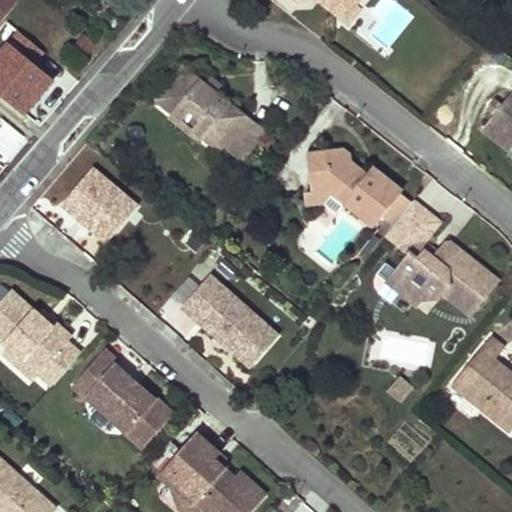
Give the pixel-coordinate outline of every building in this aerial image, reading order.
[(0,0),(0,23),(18,2),(14,0),(0,0)] [(296,0),(300,3),(302,0),(319,0),(319,1),(338,16),(348,2),(353,6),(358,0),(296,0)] [(348,2),(338,16),(348,24),(359,11),(353,6),(348,2)] [(84,36),(75,46),(82,51),(90,40),(84,36)] [(90,40),(82,51),(88,55),(97,45),(90,40)] [(157,101),(163,107),(174,115),(202,137),(219,150),(222,146),(245,116),(216,93),(214,92),(211,96),(205,91),(208,87),(206,85),(183,67),(157,101)] [(211,79),(206,85),(208,87),(214,92),(216,93),(221,87),(211,79)] [(208,87),(205,91),(211,96),(214,92),(208,87)] [(511,92),(483,129),(510,150),(511,147),(511,92)] [(174,115),(170,119),(198,141),(202,137),(174,115)] [(245,116),(222,146),(242,161),(265,132),(245,116)] [(321,185),(332,194),(374,228),(402,192),(372,168),(364,179),(352,169),(351,158),(341,150),(308,153),(313,193),(321,185)] [(58,202),(105,242),(141,201),(93,160),(58,202)] [(313,193),(305,194),(307,206),(325,204),(332,194),(321,185),(313,193)] [(386,236),(410,255),(397,271),(408,280),(403,286),(421,301),(440,299),(443,294),(471,316),(498,281),(451,243),(441,251),(438,254),(434,259),(426,252),(430,247),(424,243),(440,223),(414,202),(386,236)] [(438,254),(430,247),(426,252),(434,259),(438,254)] [(387,263),(375,281),(376,287),(391,302),(398,292),(416,306),(421,301),(403,286),(408,280),(397,271),(387,263)] [(280,331),(212,267),(177,303),(247,368),(280,331)] [(0,287),(0,302),(10,291),(2,285),(0,287)] [(0,303),(0,339),(9,348),(39,374),(52,386),(80,354),(67,342),(72,337),(52,319),(47,325),(37,316),(11,291),(0,303)] [(42,311),(37,316),(47,325),(52,319),(42,311)] [(452,386),(510,432),(511,429),(511,374),(495,360),(504,348),(491,337),(452,386)] [(9,348),(4,353),(34,380),(39,374),(9,348)] [(104,351),(98,358),(111,369),(115,365),(117,363),(104,351)] [(72,387),(85,399),(87,397),(128,432),(126,434),(142,449),(174,414),(157,399),(155,401),(152,398),(152,397),(140,386),(137,389),(129,382),(132,379),(119,368),(119,369),(115,365),(111,369),(98,358),(72,387)] [(387,391),(401,403),(412,389),(399,378),(387,391)] [(132,379),(129,382),(137,389),(140,386),(132,379)] [(168,483),(200,511),(203,508),(206,511),(252,511),(267,495),(262,492),(258,489),(256,488),(251,487),(251,483),(250,481),(248,479),(246,477),(243,476),(240,476),(239,476),(235,478),(226,470),(215,460),(221,455),(196,433),(159,476),(168,483)] [(221,455),(215,460),(226,470),(226,459),(221,455)] [(0,511),(54,511),(57,510),(0,458),(0,511)] [(179,511),(199,511),(200,511),(168,483),(174,507),(179,511)]
